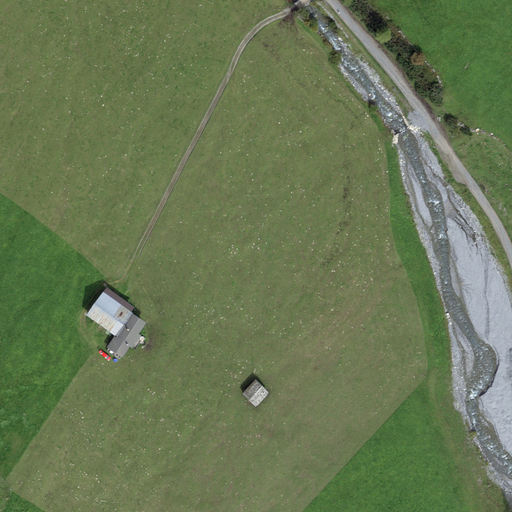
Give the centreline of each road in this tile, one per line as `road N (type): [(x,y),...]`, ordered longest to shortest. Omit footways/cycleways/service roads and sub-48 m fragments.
road 1 (track): [(122,287),(259,24),(306,0)]
road 2 (track): [(511,252),(429,123),(331,0)]
